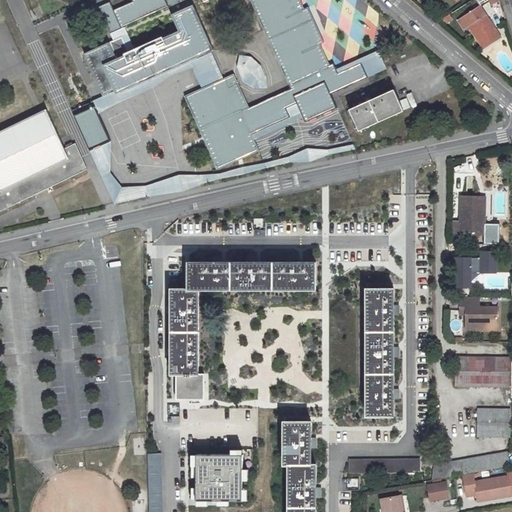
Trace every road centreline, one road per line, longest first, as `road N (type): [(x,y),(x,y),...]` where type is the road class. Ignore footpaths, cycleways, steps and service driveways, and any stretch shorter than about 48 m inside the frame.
road 1 (tertiary): [(0,247),(511,134)]
road 2 (residential): [(511,103),(389,0)]
